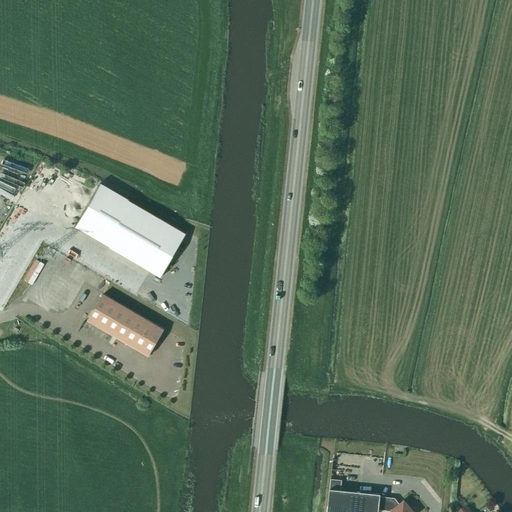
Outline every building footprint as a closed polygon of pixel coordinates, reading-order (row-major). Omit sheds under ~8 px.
[(31,168),(33,163),(16,157),(14,162),(0,158),(0,157),(0,179),(17,185),(18,180),(22,181),(27,167),(31,168)] [(99,184),(74,227),(160,277),(186,234),(99,184)] [(0,185),(0,198),(8,202),(13,192),(0,185)] [(164,329),(103,294),(87,321),(148,356),(164,329)] [(334,480),(330,479),(327,511),(378,511),(378,510),(390,510),(390,511),(389,511),(412,511),(404,501),(399,504),(394,498),(380,497),(380,494),(340,490),(341,480),(334,480)]
